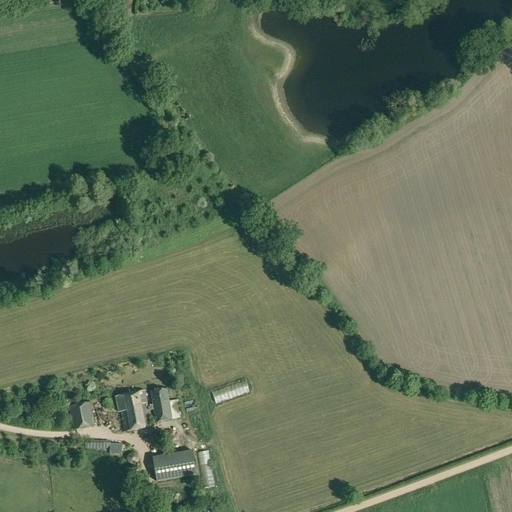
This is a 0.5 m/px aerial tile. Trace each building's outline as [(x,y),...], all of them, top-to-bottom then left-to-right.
[(154,409),(156,422),(172,419),(182,418),(179,400),(169,401),(167,389),(151,392),(154,405),(147,406),(145,392),(116,397),(119,413),(121,412),(124,432),(151,427),(148,410),(154,409)] [(214,398),(216,407),(228,404),(226,395),(214,398)] [(103,401),(105,408),(112,407),(111,400),(103,401)] [(90,403),(69,407),(74,429),(94,425),(90,403)] [(110,451),(110,444),(110,441),(82,441),(82,451),(109,451),(110,451)] [(233,459),(257,453),(255,443),(230,449),(233,459)] [(122,454),(122,445),(110,444),(110,451),(109,451),(109,454),(122,454)] [(193,451),(153,457),(157,481),(197,475),(193,451)]
